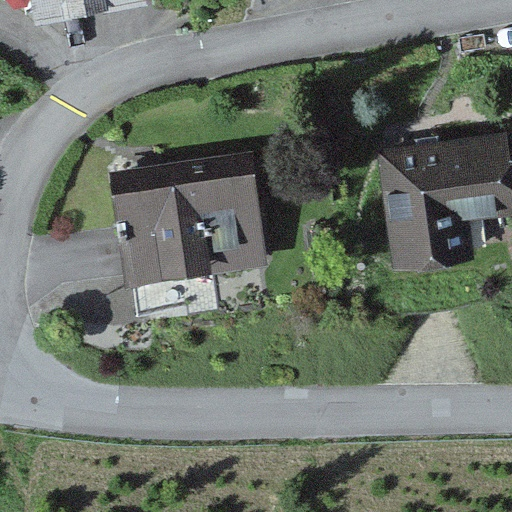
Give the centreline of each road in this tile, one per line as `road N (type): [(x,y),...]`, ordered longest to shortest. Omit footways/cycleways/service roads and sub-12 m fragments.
road 1 (residential): [(511,0),(144,68),(75,103),(29,154),(0,273)]
road 2 (residential): [(0,396),(112,414),(511,413)]
